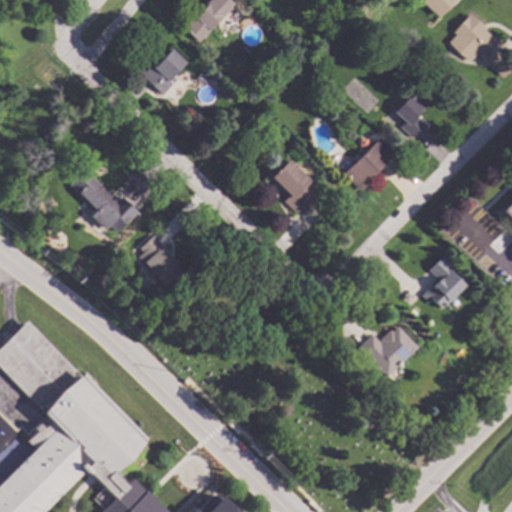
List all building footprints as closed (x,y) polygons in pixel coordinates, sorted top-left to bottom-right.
[(226,0),(231,4),(197,42),(181,27),(192,14),(204,0),(226,0)] [(451,0),(436,17),(418,0),(451,0)] [(483,29),(482,30),(498,45),(496,47),(511,60),(511,64),(500,77),(474,53),(467,61),(446,43),(453,34),(451,32),(467,14),(483,29)] [(183,61),(170,76),(174,79),(160,94),(139,75),(157,55),(158,57),(167,47),(183,61)] [(305,76),(299,81),(295,77),(301,71),(305,76)] [(425,99),(416,109),(419,111),(414,116),(422,124),(410,138),(398,127),(402,122),(391,112),(413,88),(425,99)] [(392,153),(368,177),(370,179),(358,191),(340,172),(376,137),(392,153)] [(365,138),(365,146),(357,146),(357,138),(365,138)] [(306,180),(305,182),(317,192),(296,215),(281,201),(285,196),(265,178),(282,159),(306,180)] [(114,201),(119,196),(135,211),(114,232),(107,225),(103,230),(87,215),(92,210),(67,184),(82,168),(114,201)] [(511,223),(499,210),(511,197),(511,223)] [(163,248),(162,249),(179,268),(162,284),(136,256),(140,252),(137,248),(151,234),(163,248)] [(458,275),(455,278),(462,285),(439,308),(429,299),(425,302),(419,295),(430,283),(432,284),(435,280),(425,270),(439,256),(458,275)] [(297,321),(293,325),(289,321),(293,317),(297,321)] [(77,374),(78,374),(143,438),(110,472),(123,486),(130,479),(163,511),(188,511),(193,508),(196,511),(214,492),(234,511),(97,511),(112,497),(83,469),(40,511),(0,511),(0,480),(32,448),(25,441),(29,437),(25,434),(36,423),(38,424),(47,416),(0,370),(0,342),(22,320),(77,374)] [(415,348),(407,355),(407,354),(383,376),(355,346),(369,334),(375,340),(387,329),(388,331),(394,326),(415,348)]
